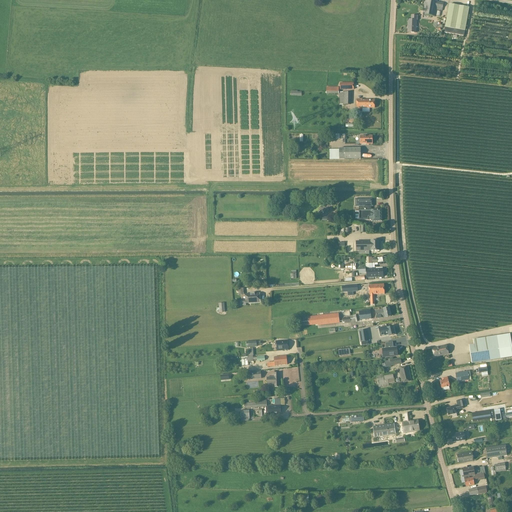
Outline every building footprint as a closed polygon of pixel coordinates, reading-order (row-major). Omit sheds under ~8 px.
[(442,11),(443,7),(444,3),(425,0),(423,14),(436,16),(437,10),(442,11)] [(464,33),(465,33),(469,7),(449,4),(445,29),(444,34),(464,37),(464,33)] [(416,20),(418,20),(418,16),(412,16),(412,20),(409,20),(408,32),(416,33),(416,20)] [(339,105),(351,105),(351,92),(340,92),(339,105)] [(375,108),(375,100),(362,100),(362,99),(357,99),(357,109),(362,109),(362,108),(375,108)] [(372,144),(372,136),(358,136),(358,141),(356,141),(356,145),(360,145),(360,144),(372,144)] [(339,148),(339,149),(339,159),(361,159),(361,148),(339,148)] [(339,159),(339,149),(330,150),(330,160),(339,159)] [(359,210),(359,220),(370,219),(371,220),(371,221),(382,221),(381,210),(371,210),(371,206),(373,206),(373,198),(355,199),(355,207),(359,207),(359,210)] [(334,220),(334,205),(325,205),(325,210),(328,210),(328,220),(334,220)] [(380,251),(380,241),(371,241),(356,242),(356,251),(359,251),(359,254),(369,253),(369,251),(371,251),(380,251)] [(367,278),(374,277),(374,276),(375,276),(375,274),(376,274),(376,269),(372,269),(372,268),(366,268),(366,273),(367,278)] [(374,276),(374,277),(384,277),(383,269),(376,269),(376,274),(375,274),(375,276),(374,276)] [(385,294),(384,284),(369,285),(370,294),(371,305),(375,305),(374,294),(385,294)] [(348,296),(353,296),(353,292),(358,292),(357,285),(353,285),(342,286),(342,293),(348,292),(348,296)] [(260,302),(259,293),(246,294),(246,303),(260,302)] [(391,316),(389,308),(375,311),(377,319),(391,316)] [(359,312),(360,320),(371,319),(370,310),(359,312)] [(340,323),(339,313),(308,317),(309,327),(340,323)] [(387,328),(387,326),(379,328),(381,336),(389,335),(389,336),(395,334),(393,326),(387,328)] [(469,345),(472,363),(511,357),(511,348),(510,334),(504,335),(505,340),(491,342),(490,339),(488,339),(488,338),(473,340),(474,345),(469,345)] [(289,350),(288,340),(276,341),(277,351),(289,350)] [(383,355),(383,356),(383,357),(398,355),(397,348),(393,348),(393,342),(386,343),(386,349),(383,349),(383,351),(382,351),(382,352),(382,353),(382,354),(383,355)] [(449,353),(447,345),(432,349),(434,357),(449,353)] [(287,365),(286,356),(274,357),(275,362),(267,363),(267,367),(287,365)] [(411,381),(408,367),(399,369),(402,383),(411,381)] [(262,378),(261,371),(249,372),(250,379),(262,378)] [(469,380),(469,378),(468,371),(455,373),(457,382),(469,380)] [(279,387),(279,373),(274,373),(274,377),(267,377),(267,385),(275,385),(275,387),(279,387)] [(394,382),(394,378),(393,373),(383,375),(376,376),(378,388),(389,385),(389,384),(394,382)] [(449,386),(447,377),(444,378),(445,380),(440,382),(442,388),(449,386)] [(281,414),(280,406),(280,398),(275,399),(275,406),(268,406),(269,415),(281,414)] [(267,407),(267,400),(256,401),(256,402),(245,403),(245,408),(267,407)] [(452,414),(453,417),(457,416),(456,413),(455,408),(458,408),(458,409),(463,408),(461,400),(456,401),(457,405),(451,407),(451,408),(447,409),(448,415),(452,414)] [(492,419),(490,410),(472,413),(473,422),(492,419)] [(410,421),(409,413),(405,414),(406,422),(402,422),(404,433),(419,431),(418,420),(410,421)] [(375,437),(395,434),(394,424),(373,427),(375,437)] [(465,440),(465,438),(464,432),(452,434),(453,442),(465,440)] [(486,448),(487,458),(507,455),(506,445),(486,448)] [(473,461),(472,452),(457,455),(459,463),(473,461)] [(495,465),(496,472),(506,471),(505,463),(495,465)] [(469,476),(473,475),(475,475),(473,467),(462,469),(464,477),(469,476)] [(485,479),(483,474),(483,473),(481,474),(475,475),(473,475),(473,478),(470,478),(469,476),(464,477),(466,486),(474,485),(474,481),(485,479)] [(477,488),(468,489),(470,496),(487,493),(486,486),(477,488)]
